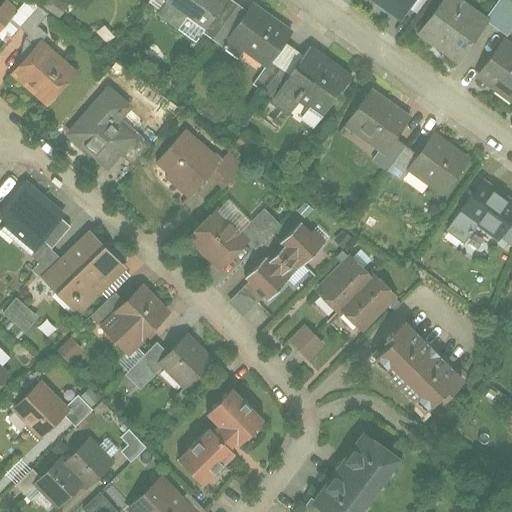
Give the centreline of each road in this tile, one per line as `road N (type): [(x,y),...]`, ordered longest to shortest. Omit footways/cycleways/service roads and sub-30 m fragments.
road 1 (residential): [(0,132),(309,411),(305,462),(263,511)]
road 2 (residential): [(511,145),(307,0)]
